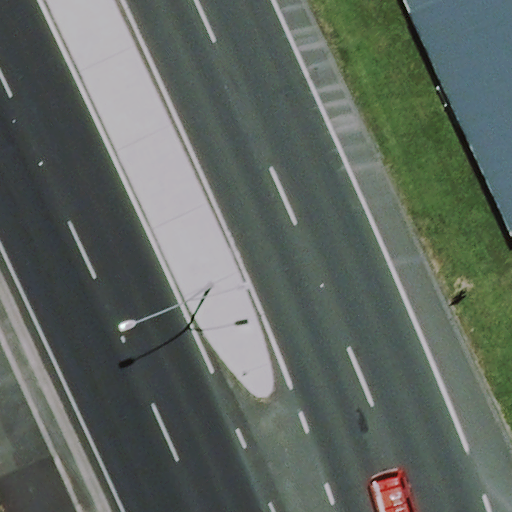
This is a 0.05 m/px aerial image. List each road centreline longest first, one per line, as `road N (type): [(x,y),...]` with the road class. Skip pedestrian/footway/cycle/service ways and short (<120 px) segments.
road 1 (trunk): [(191,0),(403,511)]
road 2 (trunk): [(189,511),(0,98)]
